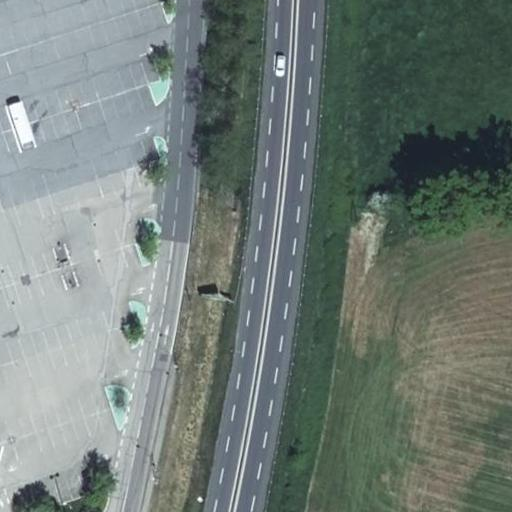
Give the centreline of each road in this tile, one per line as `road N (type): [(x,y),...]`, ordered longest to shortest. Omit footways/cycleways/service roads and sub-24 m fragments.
road 1 (trunk): [(251,511),(285,315),(314,0)]
road 2 (trunk): [(278,0),(248,308),(215,511)]
